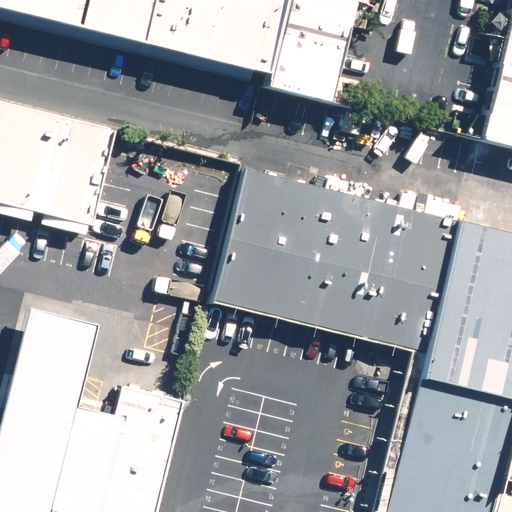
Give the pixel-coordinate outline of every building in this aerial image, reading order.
[(0,0),(0,10),(261,76),(280,0),(0,0)] [(349,0),(280,0),(261,76),(258,87),(323,104),(349,0)] [(511,0),(508,0),(474,138),(511,147),(511,0)] [(112,131),(0,103),(0,205),(87,228),(112,131)] [(379,511),(485,511),(511,407),(511,236),(239,168),(206,299),(419,353),(379,511)] [(38,511),(42,499),(87,511),(114,405),(69,394),(90,313),(17,294),(0,357),(0,511),(38,511)] [(153,511),(180,408),(117,392),(114,405),(87,511),(86,511),(153,511)] [(511,511),(511,407),(485,511),(511,511)]
